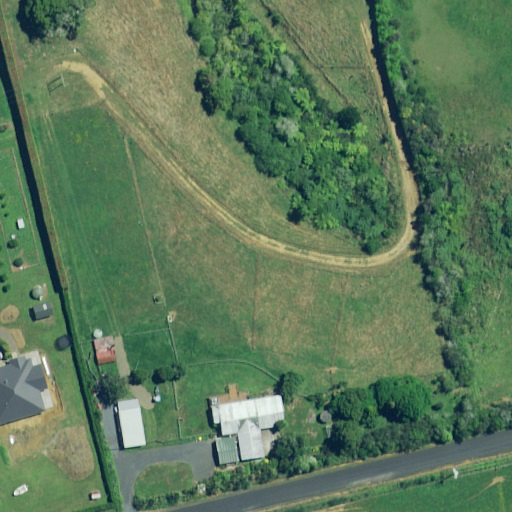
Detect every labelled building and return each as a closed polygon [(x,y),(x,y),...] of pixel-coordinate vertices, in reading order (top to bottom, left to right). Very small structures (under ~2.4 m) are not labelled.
[(34,285),(26,294),(34,302),(42,294),(34,285)] [(114,362),(108,334),(92,338),(97,365),(114,362)] [(0,394),(18,389),(9,362),(0,364),(0,394)] [(259,440),(257,430),(278,426),(277,420),(283,419),(279,394),(208,406),(211,424),(218,423),(220,436),(234,433),(239,460),(262,457),(261,453),(268,452),(266,439),(259,440)] [(120,433),(122,449),(144,446),(137,399),(126,400),(125,396),(114,398),(118,423),(114,424),(115,434),(120,433)] [(322,408),(315,417),(325,425),(333,416),(322,408)] [(236,462),(232,438),(214,441),(217,465),(236,462)]
